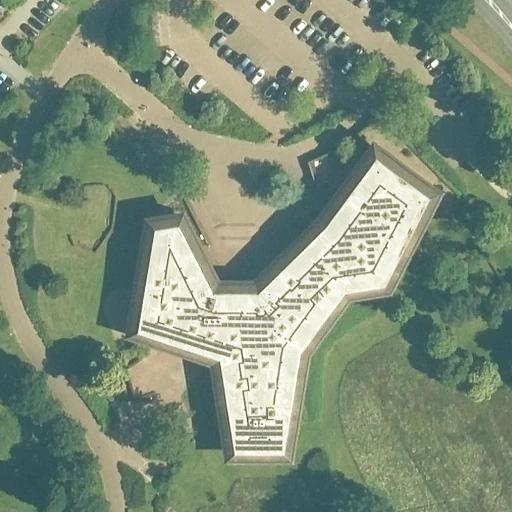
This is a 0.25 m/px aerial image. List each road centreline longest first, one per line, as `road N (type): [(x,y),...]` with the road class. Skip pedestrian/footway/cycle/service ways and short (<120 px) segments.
road 1 (residential): [(117,511),(92,426),(26,337),(11,302),(3,210)]
road 2 (residential): [(3,210),(32,126),(110,0)]
